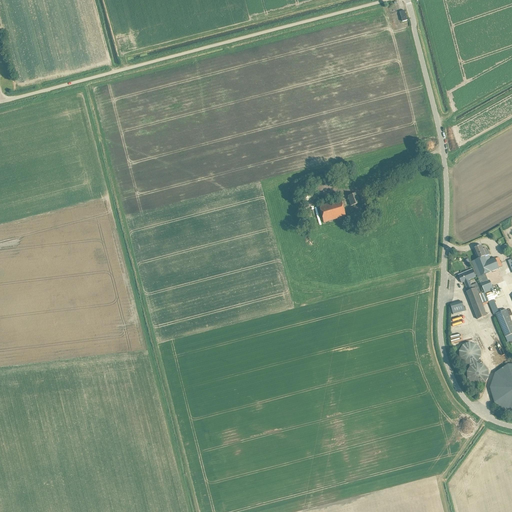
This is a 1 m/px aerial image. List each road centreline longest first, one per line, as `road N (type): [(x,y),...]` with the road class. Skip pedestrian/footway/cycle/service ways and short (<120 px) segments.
road 1 (unclassified): [(511,425),(474,407),(443,360),(442,138),(406,0)]
road 2 (unclassified): [(0,104),(381,0)]
road 3 (unknown): [(443,290),(464,295),(489,346),(492,373),(480,411)]
